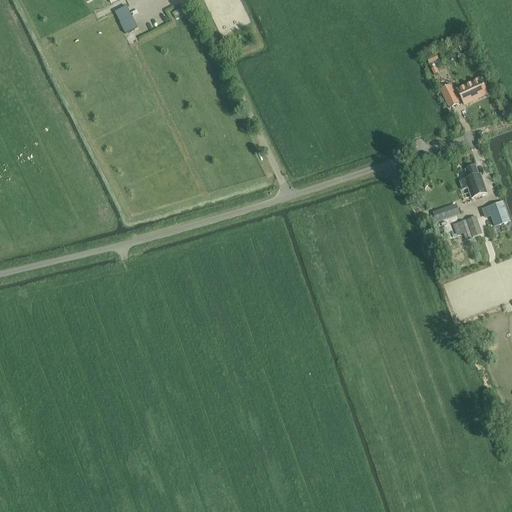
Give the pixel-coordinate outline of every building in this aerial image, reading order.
[(129,7),(116,12),(121,24),(134,18),(129,7)] [(178,11),(172,14),(175,20),(181,17),(178,11)] [(449,87),(441,91),(450,109),(458,105),(456,102),(461,100),(464,106),(487,96),(480,81),(457,92),(459,96),(455,98),(449,87)] [(462,183),(465,191),(470,189),(473,200),(489,195),(482,176),(481,177),(478,168),(468,171),(471,180),(462,183)] [(504,203),(483,211),(486,220),(492,218),(495,228),(511,223),(504,203)] [(441,221),(462,215),(458,206),(438,212),(441,221)] [(474,213),(466,215),(471,233),(480,231),(474,213)] [(466,222),(460,224),(464,235),(466,241),(472,239),(466,222)]
